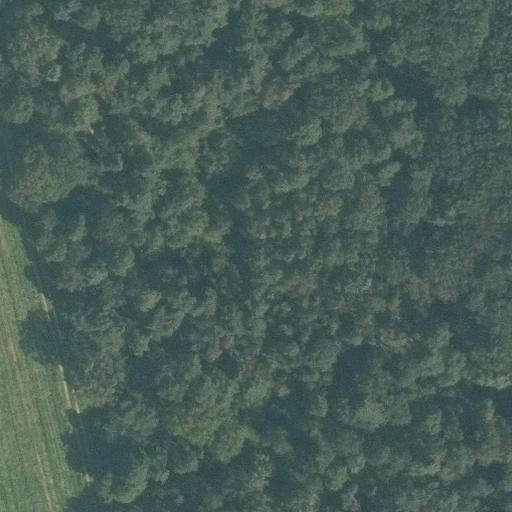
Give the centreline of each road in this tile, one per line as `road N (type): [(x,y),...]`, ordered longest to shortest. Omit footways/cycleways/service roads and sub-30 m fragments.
road 1 (track): [(500,384),(95,500)]
road 2 (track): [(412,0),(485,286),(500,384)]
road 3 (track): [(95,500),(0,121)]
